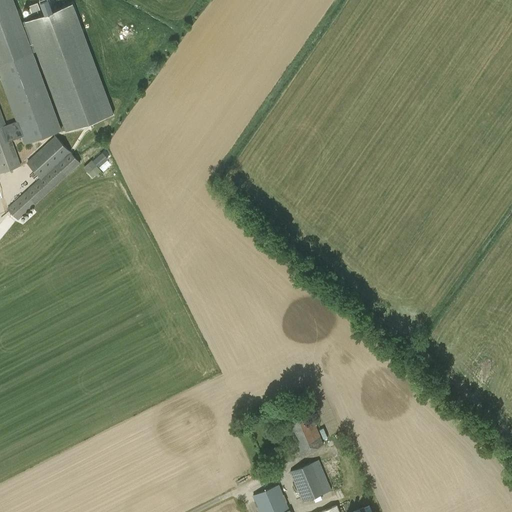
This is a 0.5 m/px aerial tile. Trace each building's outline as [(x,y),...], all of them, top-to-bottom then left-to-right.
[(25,142),(31,140),(33,145),(49,139),(47,134),(61,129),(13,0),(0,0),(0,74),(17,120),(5,124),(0,109),(0,171),(20,165),(11,140),(22,136),(25,142)] [(18,219),(80,162),(56,136),(27,162),(41,177),(7,208),(18,219)] [(102,152),(93,160),(99,166),(108,159),(102,152)] [(287,422),(300,453),(323,444),(310,412),(287,422)] [(319,459),(290,471),(303,501),(331,489),(319,459)] [(290,511),(279,483),(252,495),(259,511),(290,511)]
